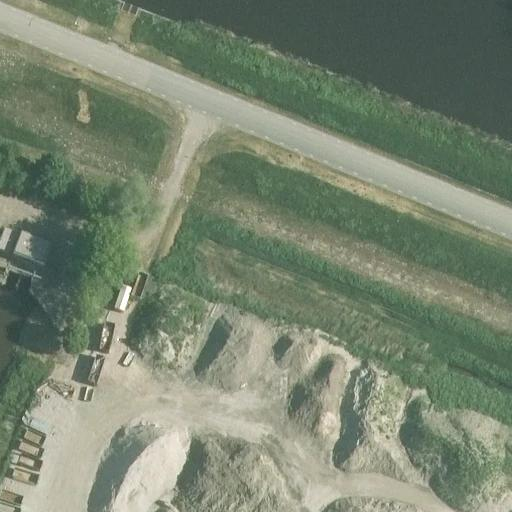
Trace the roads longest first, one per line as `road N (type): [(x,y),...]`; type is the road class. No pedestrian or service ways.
road 1 (unclassified): [(511,224),(0,17)]
road 2 (track): [(50,511),(126,294)]
